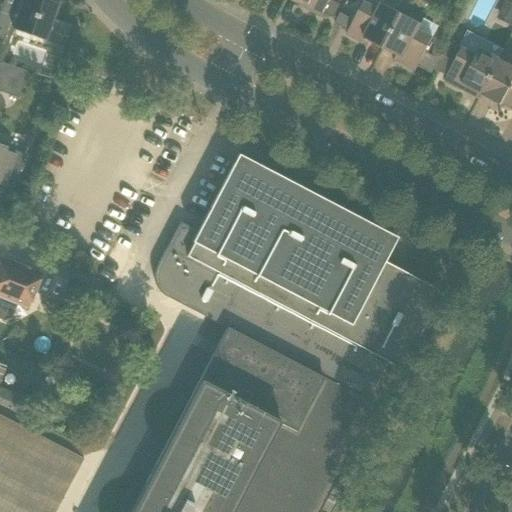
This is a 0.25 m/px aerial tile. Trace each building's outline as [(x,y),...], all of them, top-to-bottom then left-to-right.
[(45,41),(45,40),(64,47),(72,24),(53,17),(58,3),(48,0),(3,0),(0,9),(0,30),(11,34),(13,29),(45,41)] [(306,8),(322,16),(330,0),(302,0),(308,3),(306,8)] [(356,16),(347,34),(363,43),(365,39),(384,48),(402,13),(382,3),(379,9),(362,0),(354,15),(356,16)] [(507,0),(498,17),(511,24),(511,1),(509,0),(507,0)] [(418,66),(425,53),(427,54),(435,39),(418,30),(421,23),(402,13),(384,48),(402,58),(400,62),(416,70),(418,66)] [(447,76),(445,80),(461,89),(463,84),(482,94),(481,94),(482,94),(500,59),(500,58),(500,59),(480,49),(477,55),(460,46),(452,61),(455,62),(447,76)] [(511,49),(507,47),(501,59),(500,59),(482,94),(501,105),(502,103),(511,108),(511,49)] [(418,66),(424,69),(432,73),(434,69),(439,59),(431,55),(427,54),(425,53),(418,66)] [(447,76),(455,62),(452,61),(441,55),(439,59),(434,69),(447,76)] [(27,72),(0,62),(0,92),(18,98),(27,72)] [(26,159),(4,152),(5,148),(0,146),(0,184),(16,190),(26,159)] [(314,511),(339,465),(342,467),(375,405),(360,397),(364,389),(371,393),(387,362),(401,369),(441,292),(383,262),(396,238),(238,155),(197,232),(180,222),(155,268),(155,270),(154,272),(154,274),(153,276),(153,279),(154,282),(154,283),(155,285),(156,287),(157,290),(159,292),(161,294),(163,295),(226,328),(129,511),(314,511)] [(0,315),(2,316),(10,313),(14,302),(27,307),(40,274),(1,259),(0,262),(0,315)] [(53,319),(66,324),(72,308),(59,303),(53,319)] [(0,403),(29,417),(35,403),(1,389),(0,388),(0,379),(5,366),(0,364),(0,403)] [(0,511),(55,511),(83,459),(0,415),(0,511)]
